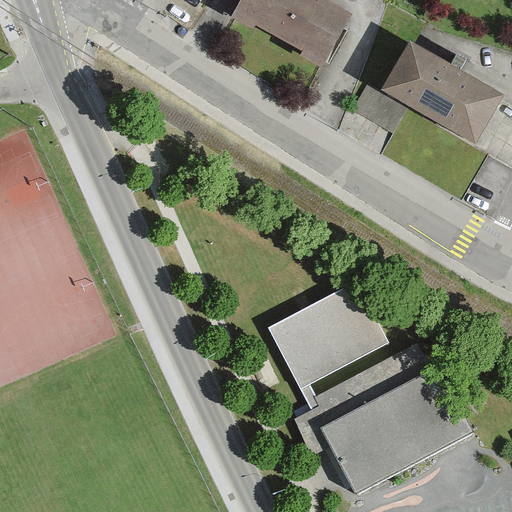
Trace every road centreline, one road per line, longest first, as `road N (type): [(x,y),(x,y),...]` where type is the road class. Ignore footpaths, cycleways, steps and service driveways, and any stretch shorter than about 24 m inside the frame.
road 1 (unclassified): [(511,264),(85,0)]
road 2 (secondary): [(262,511),(63,75)]
